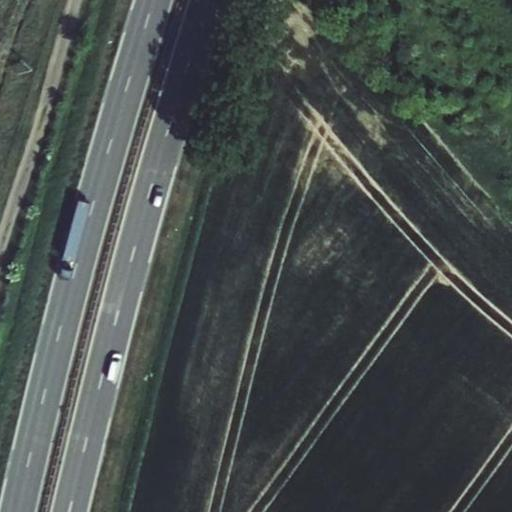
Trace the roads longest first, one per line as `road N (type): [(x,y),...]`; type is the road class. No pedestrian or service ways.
road 1 (trunk): [(72,511),(129,271),(209,0)]
road 2 (trunk): [(154,0),(62,321),(18,511)]
